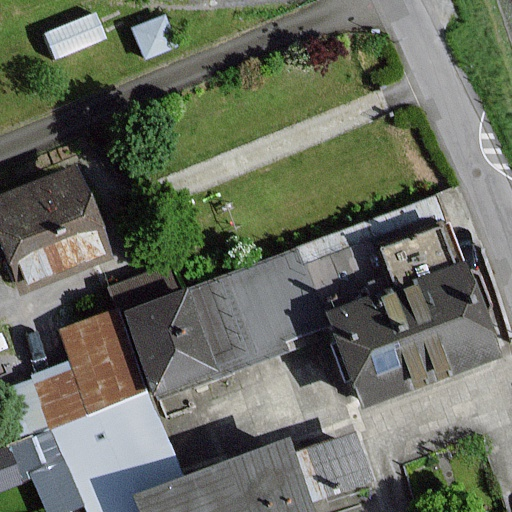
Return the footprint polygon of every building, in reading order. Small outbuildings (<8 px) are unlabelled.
[(101,34),(93,16),(48,37),(56,55),(101,34)] [(163,20),(139,30),(148,53),(172,43),(163,20)] [(0,200),(0,230),(26,293),(113,257),(77,169),(0,200)] [(424,198),(119,312),(150,393),(198,374),(202,384),(280,355),(276,343),(325,324),(356,407),(491,356),(457,266),(450,269),(424,198)] [(71,375),(36,389),(83,511),(305,511),(303,504),(367,479),(351,437),(288,460),(281,440),(179,479),(114,311),(55,334),(71,375)] [(0,486),(16,480),(5,452),(0,453),(0,486)]
